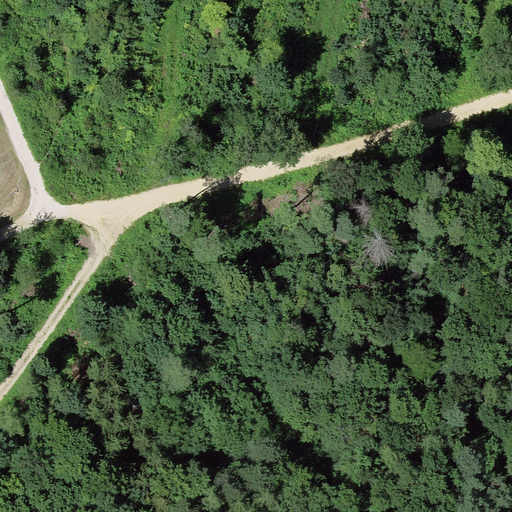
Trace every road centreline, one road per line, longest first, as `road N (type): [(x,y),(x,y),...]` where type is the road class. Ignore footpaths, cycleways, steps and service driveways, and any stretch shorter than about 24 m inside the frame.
road 1 (track): [(0,247),(511,95)]
road 2 (track): [(0,391),(27,363),(120,211)]
road 3 (track): [(0,102),(54,233)]
